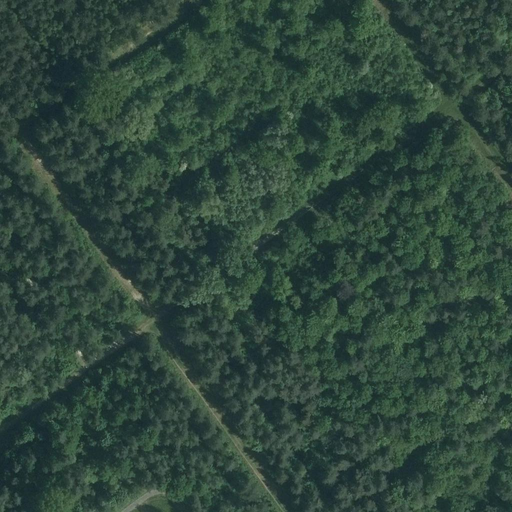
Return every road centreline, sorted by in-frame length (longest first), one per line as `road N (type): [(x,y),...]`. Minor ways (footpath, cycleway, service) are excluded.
road 1 (track): [(511,62),(0,429)]
road 2 (track): [(18,127),(293,511)]
road 3 (track): [(194,0),(0,139)]
road 4 (track): [(511,174),(387,0)]
